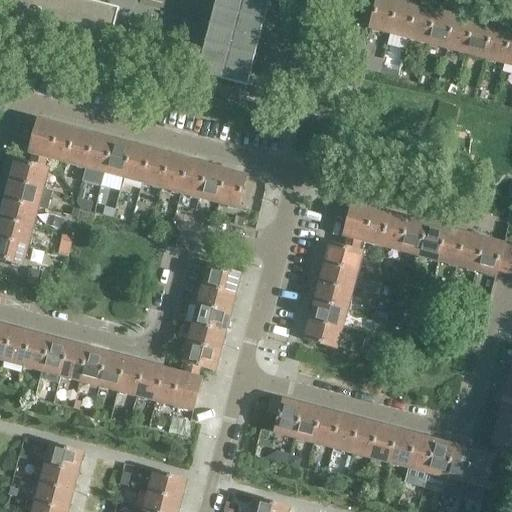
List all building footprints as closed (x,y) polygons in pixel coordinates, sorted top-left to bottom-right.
[(248,87),(270,0),(218,0),(198,74),(248,87)] [(390,34),(399,2),(390,0),(377,0),(370,29),(373,30),(372,31),(379,33),(379,31),(390,34)] [(409,39),(418,7),(399,2),(390,34),(391,35),(391,36),(398,38),(398,36),(409,39)] [(428,44),(437,12),(418,7),(409,39),(410,40),(410,41),(416,43),(417,41),(428,44)] [(447,49),(456,17),(437,12),(428,44),(429,45),(429,46),(436,48),(436,46),(447,49)] [(466,54),(475,22),(456,17),(447,49),(448,50),(448,51),(454,53),(455,51),(466,54)] [(485,59),(494,27),(475,22),(466,54),(467,55),(467,56),(473,58),(474,56),(485,59)] [(504,64),(511,34),(511,31),(494,27),(485,59),(486,60),(486,61),(492,63),(493,61),(504,64)] [(68,164),(76,132),(38,121),(30,154),(34,155),(31,165),(45,169),(48,158),(60,162),(59,163),(66,165),(66,163),(68,164)] [(87,169),(95,137),(76,132),(68,164),(79,167),(78,168),(85,170),(85,168),(87,169)] [(106,174),(114,142),(95,137),(87,169),(98,172),(97,173),(104,175),(104,173),(106,174)] [(125,179),(133,147),(114,142),(106,174),(116,177),(116,178),(123,180),(123,178),(125,179)] [(144,184),(152,152),(133,147),(125,179),(135,182),(135,183),(142,185),(142,183),(144,184)] [(162,189),(171,157),(152,152),(144,184),(154,187),(154,188),(160,190),(161,188),(162,189)] [(181,194),(190,162),(171,157),(162,189),(173,192),(173,193),(179,195),(180,193),(181,194)] [(45,181),(48,171),(48,170),(45,169),(31,165),(16,161),(11,181),(43,190),(44,188),(45,189),(47,182),(45,181)] [(200,199),(209,167),(190,162),(181,194),(192,197),(192,198),(198,200),(199,198),(200,199)] [(219,204),(228,172),(209,167),(200,199),(211,202),(211,203),(217,205),(218,203),(219,204)] [(239,209),(247,177),(228,172),(219,204),(230,206),(229,208),(236,210),(236,208),(239,209)] [(40,200),(43,190),(11,181),(6,200),(38,209),(38,207),(40,207),(42,201),(40,200)] [(35,219),(38,209),(6,200),(1,219),(33,227),(33,226),(35,226),(37,220),(35,219)] [(382,247),(391,215),(353,205),(344,237),(349,238),(346,249),(363,253),(366,243),(374,245),(373,247),(380,248),(381,246),(382,247)] [(401,252),(410,220),(391,215),(382,247),(393,250),(392,252),(399,253),(400,251),(401,252)] [(30,238),(33,227),(1,219),(0,222),(0,239),(28,246),(28,245),(30,245),(32,239),(30,238)] [(420,257),(429,225),(410,220),(401,252),(412,255),(411,257),(418,258),(418,256),(420,257)] [(439,262),(448,230),(429,225),(420,257),(431,260),(430,262),(437,263),(437,261),(439,262)] [(458,267),(466,235),(448,230),(439,262),(450,265),(449,267),(456,268),(456,266),(458,267)] [(477,272),(485,240),(466,235),(458,267),(469,270),(468,272),(475,273),(475,271),(477,272)] [(25,257),(28,246),(0,239),(0,260),(12,263),(12,265),(18,267),(19,265),(23,266),(23,264),(25,264),(27,258),(25,257)] [(497,271),(504,245),(485,240),(477,272),(487,275),(487,276),(493,278),(494,276),(496,277),(498,271),(497,271)] [(358,271),(363,253),(346,249),(331,245),(326,263),(358,271)] [(508,274),(511,260),(511,246),(504,245),(497,271),(498,271),(508,274)] [(353,290),(358,271),(326,263),(321,281),(353,290)] [(236,295),(241,275),(209,267),(208,269),(206,269),(205,275),(207,276),(204,287),(236,295)] [(348,309),(353,290),(321,281),(316,300),(348,309)] [(231,314),(236,295),(204,287),(203,288),(201,288),(200,294),(202,295),(199,306),(231,314)] [(343,328),(348,309),(316,300),(311,319),(343,328)] [(226,333),(231,314),(199,306),(198,307),(197,307),(195,313),(197,314),(194,325),(226,333)] [(337,350),(343,328),(311,319),(305,341),(327,347),(327,349),(333,350),(334,349),(337,350)] [(221,352),(226,333),(194,325),(193,326),(191,326),(190,332),(192,333),(189,344),(221,352)] [(0,360),(4,362),(12,330),(0,326),(0,360)] [(23,367),(31,335),(12,330),(4,362),(6,362),(5,364),(12,366),(12,364),(23,367)] [(42,372),(50,340),(31,335),(23,367),(25,367),(24,369),(31,371),(31,369),(42,372)] [(61,377),(69,345),(50,340),(42,372),(44,372),(43,374),(50,376),(50,374),(61,377)] [(216,372),(221,352),(189,344),(188,345),(186,345),(185,351),(187,352),(184,363),(187,364),(201,368),(216,372)] [(80,382),(88,350),(69,345),(61,377),(62,377),(62,379),(69,381),(69,379),(80,382)] [(99,387),(107,355),(88,350),(80,382),(81,382),(81,384),(88,386),(88,384),(99,387)] [(118,392),(126,360),(107,355),(99,387),(100,387),(100,389),(106,391),(107,389),(118,392)] [(137,397),(145,365),(126,360),(118,392),(119,392),(119,394),(125,396),(126,394),(137,397)] [(198,378),(201,368),(187,364),(184,375),(183,375),(182,380),(201,385),(202,380),(198,378)] [(156,402),(164,370),(145,365),(137,397),(138,397),(138,399),(144,401),(145,399),(156,402)] [(178,393),(182,380),(183,375),(164,370),(156,402),(157,402),(157,404),(163,406),(164,404),(175,407),(178,393)] [(197,398),(201,385),(182,380),(178,393),(197,398)] [(511,408),(511,388),(507,387),(507,389),(505,388),(503,395),(505,395),(502,406),(511,408)] [(194,412),(197,398),(178,393),(175,407),(194,412)] [(295,439),(303,406),(284,401),(278,423),(276,422),(274,429),(276,429),(275,433),(278,434),(277,436),(284,437),(284,436),(295,439)] [(314,444),(322,411),(303,406),(295,439),(297,439),(296,441),(303,442),(303,441),(314,444)] [(511,429),(511,408),(502,406),(502,408),(500,407),(499,414),(500,414),(497,425),(511,429)] [(333,449),(341,417),(322,411),(314,444),(316,444),(315,446),(322,448),(322,446),(333,449)] [(352,454),(360,422),(341,417),(333,449),(334,449),(334,451),(341,453),(341,451),(352,454)] [(371,459),(379,427),(360,422),(352,454),(353,454),(353,456),(359,458),(360,456),(371,459)] [(511,429),(497,425),(497,427),(495,426),(494,433),(495,433),(492,445),(495,446),(511,450),(511,429)] [(390,464),(398,432),(379,427),(371,459),(372,459),(372,461),(378,463),(379,461),(390,464)] [(409,469),(417,437),(398,432),(390,464),(391,464),(391,466),(397,468),(398,466),(409,469)] [(428,474),(436,442),(417,437),(409,469),(410,469),(410,471),(416,473),(417,471),(428,474)] [(447,479),(455,447),(436,442),(428,474),(429,474),(429,476),(435,478),(436,476),(447,479)] [(78,475),(84,454),(52,445),(51,449),(49,449),(47,455),(49,456),(46,467),(78,475)] [(511,475),(511,450),(495,446),(493,456),(494,457),(491,466),(499,468),(498,472),(511,475)] [(466,484),(474,452),(455,447),(447,479),(448,479),(448,481),(454,483),(455,481),(466,484)] [(490,470),(491,466),(494,457),(493,456),(474,452),(466,484),(467,484),(467,486),(473,488),(474,486),(485,489),(490,470)] [(73,494),(78,475),(46,467),(46,468),(44,468),(42,474),(44,475),(41,485),(73,494)] [(181,502),(187,481),(155,473),(154,476),(152,476),(150,482),(152,483),(149,494),(181,502)] [(64,511),(68,511),(73,494),(41,485),(41,487),(39,486),(37,493),(39,494),(36,504),(64,511)] [(178,511),(181,502),(149,494),(149,495),(147,495),(145,501),(147,502),(144,511),(178,511)] [(288,511),(290,508),(257,500),(256,504),(255,503),(253,510),(255,510),(254,511),(288,511)]
